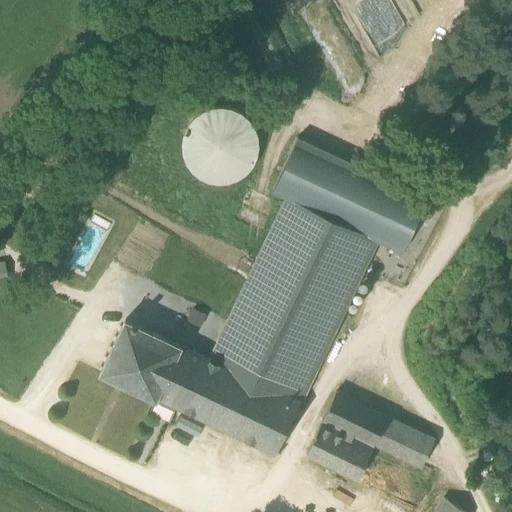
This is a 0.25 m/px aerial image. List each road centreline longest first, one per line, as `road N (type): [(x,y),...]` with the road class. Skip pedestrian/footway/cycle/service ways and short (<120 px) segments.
road 1 (track): [(511,173),(389,346),(487,511)]
road 2 (track): [(486,206),(302,117),(246,0)]
road 3 (track): [(13,131),(166,225),(230,254)]
road 4 (track): [(389,346),(343,360),(289,460),(238,511)]
road 5 (track): [(0,406),(199,511)]
road 6 (track): [(0,147),(113,0)]
